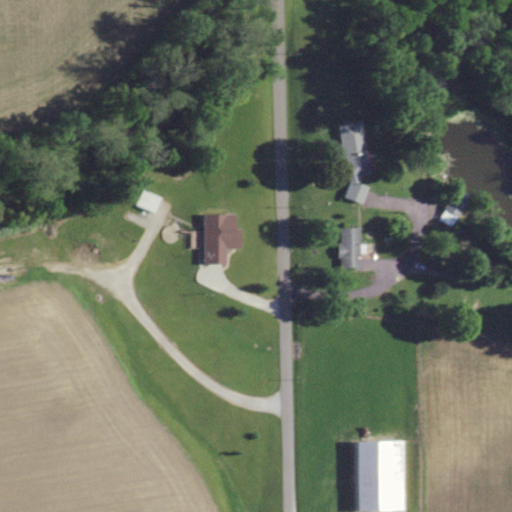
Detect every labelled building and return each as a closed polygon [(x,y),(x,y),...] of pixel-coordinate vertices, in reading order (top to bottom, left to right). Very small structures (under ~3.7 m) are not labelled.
[(344,179),(367,174),(357,122),(334,126),(344,179)] [(365,187),(348,181),(341,198),(359,204),(365,187)] [(435,220),(449,227),(465,195),(452,188),(435,220)] [(158,198),(139,190),(132,206),(151,214),(158,198)] [(201,264),(224,264),(223,249),(238,249),(238,229),(232,229),(232,214),(200,215),(201,264)] [(357,228),(337,228),(336,268),(358,268),(358,253),(363,254),(363,245),(357,245),(357,228)] [(400,441),(353,441),(354,511),(401,511),(400,441)]
